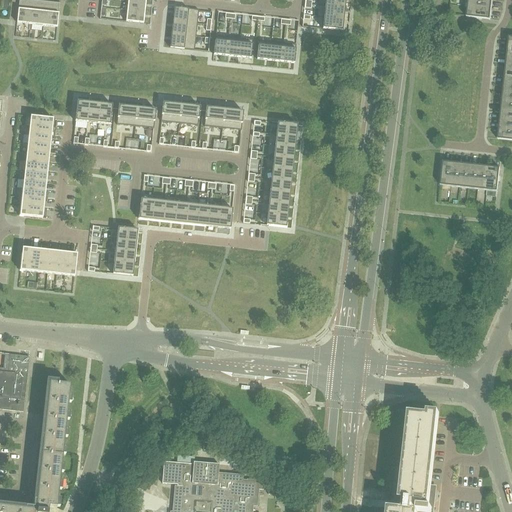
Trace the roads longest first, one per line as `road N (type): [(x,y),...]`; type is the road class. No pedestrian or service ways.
road 1 (tertiary): [(359,361),(407,0)]
road 2 (tertiary): [(387,0),(342,359)]
road 3 (residential): [(342,359),(140,339)]
road 4 (residential): [(137,357),(338,380)]
road 5 (residential): [(142,320),(151,234),(261,245)]
road 6 (residential): [(75,511),(100,438),(113,344)]
road 7 (residential): [(481,150),(489,42),(510,0)]
road 8 (residential): [(176,0),(295,13),(296,0)]
road 9 (tertiary): [(338,380),(325,511)]
road 10 (residential): [(356,384),(484,399)]
road 11 (tertiary): [(345,511),(356,384)]
road 12 (residential): [(485,376),(359,361)]
